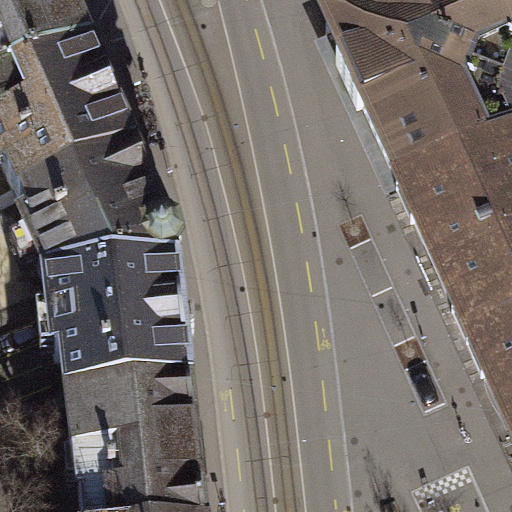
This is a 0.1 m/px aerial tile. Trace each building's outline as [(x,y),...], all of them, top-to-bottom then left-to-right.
[(0,0),(0,98),(86,60),(58,0),(0,0)] [(511,0),(381,0),(361,10),(364,17),(326,35),(353,97),(400,197),(511,145),(511,138),(500,112),(511,79),(511,0)] [(0,162),(20,208),(130,159),(86,60),(0,98),(0,162)] [(511,145),(400,197),(471,351),(511,332),(511,145)] [(45,290),(173,277),(169,264),(175,259),(171,244),(163,239),(130,159),(20,208),(30,231),(20,235),(45,290)] [(67,406),(188,394),(173,277),(45,290),(52,365),(62,364),(67,406)] [(511,332),(471,351),(511,440),(511,332)] [(94,511),(200,511),(188,394),(67,406),(76,507),(94,505),(94,511)]
